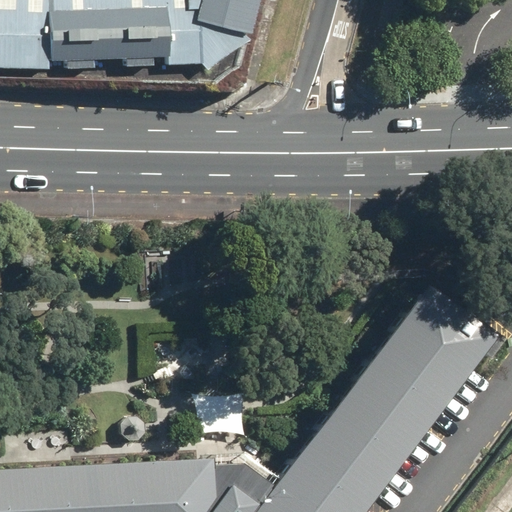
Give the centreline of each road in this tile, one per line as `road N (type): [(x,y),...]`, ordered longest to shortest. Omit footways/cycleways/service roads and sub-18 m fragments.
road 1 (primary): [(294,153),(0,144)]
road 2 (primary): [(511,147),(294,153)]
road 3 (tertiary): [(294,153),(335,0)]
road 4 (residential): [(511,416),(436,511)]
